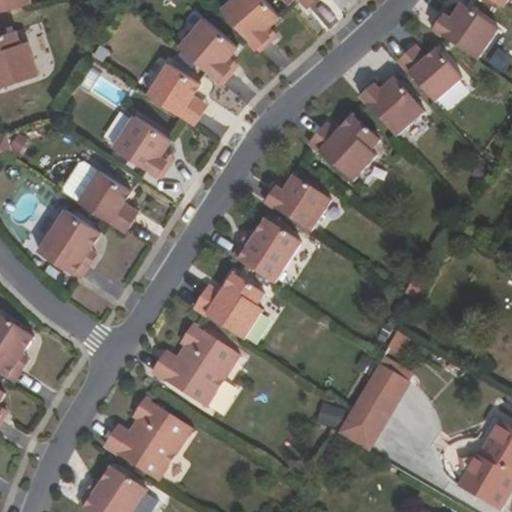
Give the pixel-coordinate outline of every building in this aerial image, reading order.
[(0,0),(0,8),(32,0),(0,0)] [(275,15),(261,0),(226,0),(218,8),(256,51),(270,38),(260,28),(265,24),(275,15)] [(488,0),(503,9),(508,0),(488,0)] [(430,29),(478,62),(499,32),(462,7),(455,18),(451,23),(440,15),(430,29)] [(451,23),(455,18),(443,10),(440,15),(451,23)] [(226,56),(235,44),(201,15),(177,45),(222,84),(233,70),(222,61),(226,56)] [(270,38),(274,35),(265,24),(260,28),(270,38)] [(0,88),(40,75),(28,40),(20,43),(16,31),(0,35),(0,88)] [(414,45),(409,49),(421,63),(426,58),(414,45)] [(463,78),(437,49),(426,58),(421,63),(409,49),(396,60),(434,103),(463,78)] [(226,56),(222,61),(233,70),(237,65),(226,56)] [(184,102),(187,97),(195,85),(163,64),(144,92),(192,124),(200,112),(184,102)] [(100,75),(90,88),(115,108),(125,95),(100,75)] [(355,92),(394,137),(423,112),(394,77),(383,87),(378,91),(368,81),(355,92)] [(378,91),(383,87),(373,77),(368,81),(378,91)] [(187,97),(184,102),(200,112),(203,107),(187,97)] [(161,152),(170,138),(132,114),(110,148),(157,179),(167,163),(158,157),(161,152)] [(374,155),(368,150),(378,138),(351,115),(336,133),(324,123),(307,143),(351,181),(374,155)] [(3,134),(0,134),(0,156),(9,153),(3,134)] [(167,163),(171,157),(161,152),(158,157),(167,163)] [(64,192),(125,232),(134,218),(119,209),(123,203),(130,191),(83,161),(64,192)] [(261,201),(308,232),(329,200),(293,176),(286,187),(282,193),(270,187),(261,201)] [(282,193),(286,187),(274,181),(270,187),(282,193)] [(134,218),(138,212),(123,203),(119,209),(134,218)] [(38,252),(80,279),(91,263),(85,260),(90,252),(102,234),(65,210),(38,252)] [(241,245),(233,259),(274,286),(301,244),(266,221),(254,239),(248,249),(241,245)] [(241,245),(248,249),(254,239),(248,235),(241,245)] [(91,263),(96,255),(90,252),(85,260),(91,263)] [(194,309),(246,343),(265,312),(259,308),(267,296),(235,276),(227,290),(223,296),(213,290),(208,287),(194,309)] [(223,296),(227,290),(217,284),(213,290),(223,296)] [(28,333),(0,315),(0,374),(8,380),(18,366),(11,362),(17,351),(28,333)] [(388,341),(394,331),(386,325),(379,336),(388,341)] [(172,367),(160,359),(150,375),(203,409),(238,357),(191,326),(178,345),(184,348),(177,359),(172,367)] [(18,366),(25,356),(17,351),(11,362),(18,366)] [(165,352),(160,359),(172,367),(177,359),(165,352)] [(338,434),(369,452),(409,383),(379,365),(352,412),(338,434)] [(192,432),(145,400),(132,419),(137,422),(128,435),(123,443),(113,436),(105,449),(159,483),(192,432)] [(511,427),(504,423),(484,458),(482,457),(465,459),(467,478),(462,487),(498,509),(511,485),(511,427)] [(123,443),(128,435),(118,428),(113,436),(123,443)] [(86,511),(135,511),(149,492),(112,468),(100,487),(93,499),(85,494),(77,506),(86,511)] [(93,483),(85,494),(93,499),(100,487),(93,483)]
